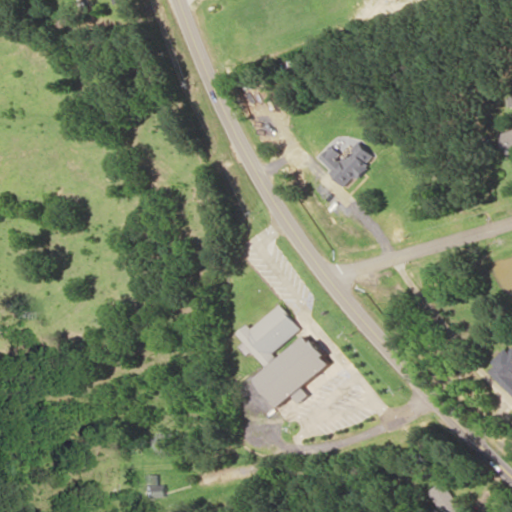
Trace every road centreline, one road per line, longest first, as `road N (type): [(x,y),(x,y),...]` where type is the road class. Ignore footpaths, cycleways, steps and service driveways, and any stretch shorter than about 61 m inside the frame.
road 1 (tertiary): [(511,475),(414,379),(326,271),(250,147),(181,0)]
road 2 (residential): [(331,278),(511,221)]
